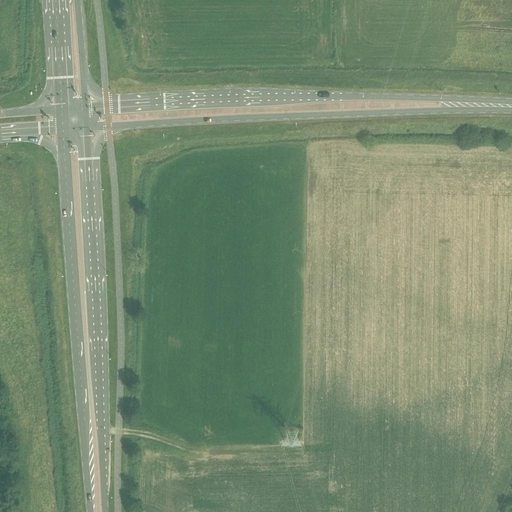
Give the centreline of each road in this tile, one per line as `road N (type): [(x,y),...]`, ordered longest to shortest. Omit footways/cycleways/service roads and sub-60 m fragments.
road 1 (primary): [(109,127),(511,111)]
road 2 (primary): [(511,102),(119,104)]
road 3 (primary): [(104,511),(89,158)]
road 4 (primary): [(65,160),(90,511)]
